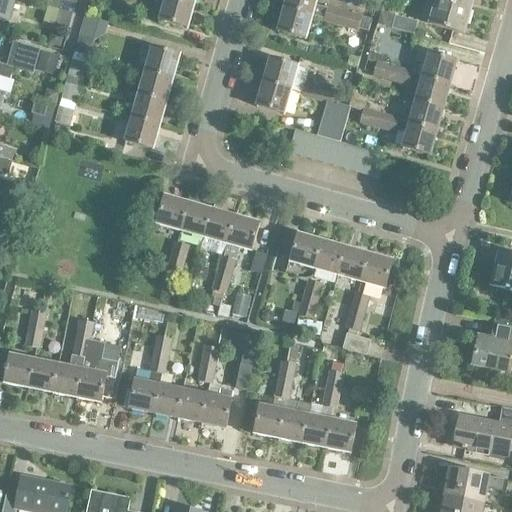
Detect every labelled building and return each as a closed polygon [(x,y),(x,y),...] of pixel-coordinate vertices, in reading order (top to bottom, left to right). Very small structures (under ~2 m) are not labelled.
[(13,0),(0,0),(0,20),(7,23),(13,0)] [(194,5),(175,0),(164,0),(158,22),(186,30),(194,5)] [(286,0),(284,9),(312,17),(340,25),(343,13),(315,5),(316,0),(286,0)] [(429,0),(434,1),(469,12),(472,0),(429,0)] [(469,12),(434,1),(427,26),(462,36),(469,12)] [(59,9),(55,25),(69,29),(74,13),(59,9)] [(284,9),(277,33),(305,41),(312,17),(284,9)] [(393,29),(397,15),(383,11),(379,25),(393,29)] [(343,13),(340,25),(359,30),(359,28),(369,31),(372,21),(343,13)] [(397,14),(397,15),(393,29),(416,35),(420,21),(397,14)] [(84,17),(79,36),(93,40),(99,21),(84,17)] [(79,36),(75,51),(90,56),(95,41),(93,40),(79,36)] [(0,63),(0,76),(11,80),(14,68),(34,73),(41,49),(14,41),(7,65),(0,63)] [(151,49),(145,71),(173,79),(179,57),(151,49)] [(42,54),(38,70),(53,74),(57,58),(42,54)] [(429,54),(423,78),(450,85),(457,62),(429,54)] [(74,60),(70,76),(84,80),(88,64),(74,60)] [(269,60),(263,82),(291,90),(297,68),(269,60)] [(372,76),(390,81),(394,67),(376,62),(372,76)] [(412,72),(394,67),(390,81),(408,86),(412,72)] [(173,79),(145,71),(138,95),(166,103),(173,79)] [(423,78),(416,101),(444,108),(450,85),(423,78)] [(291,90),(263,82),(256,108),(283,116),(291,90)] [(68,83),(63,99),(77,103),(82,87),(68,83)] [(307,83),(303,96),(320,101),(327,103),(336,106),(337,105),(340,93),(323,88),(307,83)] [(45,94),(42,104),(47,105),(54,107),(58,93),(49,91),(45,94)] [(138,95),(131,119),(159,127),(166,103),(138,95)] [(351,97),(348,108),(350,108),(363,112),(364,110),(366,102),(351,97)] [(406,109),(402,123),(409,125),(437,133),(444,108),(416,101),(413,111),(406,109)] [(44,117),(47,105),(42,104),(35,102),(32,114),(44,117)] [(327,103),(322,120),(345,126),(350,108),(348,108),(337,105),(336,106),(327,103)] [(54,107),(47,105),(44,117),(51,119),(54,107)] [(61,107),(56,123),(70,127),(75,111),(61,107)] [(363,112),(360,123),(377,128),(381,115),(364,110),(363,112)] [(381,115),(377,128),(394,133),(398,119),(381,115)] [(159,127),(131,119),(124,144),(152,152),(159,127)] [(322,120),(317,137),(328,140),(340,143),(345,126),(322,120)] [(409,125),(403,149),(430,157),(437,133),(409,125)] [(288,154),(289,154),(299,157),(306,133),(294,130),(288,154)] [(306,133),(299,157),(310,160),(317,137),(306,133)] [(317,137),(310,160),(322,164),(328,140),(317,137)] [(328,140),(322,164),(333,167),(340,143),(328,140)] [(340,143),(333,167),(344,170),(351,146),(340,143)] [(0,162),(5,164),(6,163),(13,166),(18,150),(0,144),(0,162)] [(351,146),(344,170),(356,173),(362,150),(351,146)] [(362,150),(356,173),(367,176),(374,153),(362,150)] [(374,153),(367,176),(379,180),(384,162),(385,156),(374,153)] [(5,164),(0,162),(0,172),(10,176),(13,166),(6,163),(5,164)] [(181,234),(189,206),(164,199),(156,227),(181,234)] [(189,206),(181,234),(205,240),(212,212),(189,206)] [(212,212),(205,240),(227,247),(235,219),(212,212)] [(235,219),(227,247),(225,256),(237,259),(240,250),(250,253),(258,225),(235,219)] [(314,271),(321,244),(297,237),(289,264),(314,271)] [(179,243),(169,278),(180,281),(189,246),(179,243)] [(346,250),(321,244),(314,271),(338,278),(346,250)] [(346,250),(338,278),(362,284),(369,257),(346,250)] [(251,272),(262,275),(267,257),(256,253),(251,272)] [(511,256),(499,253),(491,287),(505,291),(505,292),(511,294),(511,292),(511,256)] [(237,259),(225,256),(220,273),(232,277),(237,259)] [(391,263),(369,257),(362,284),(384,290),(391,263)] [(275,283),(287,284),(289,267),(277,266),(275,283)] [(232,277),(220,273),(215,291),(227,294),(232,277)] [(311,282),(306,299),(318,302),(323,285),(311,282)] [(247,318),(252,297),(239,294),(233,314),(247,318)] [(354,312),(365,315),(370,298),(359,295),(354,312)] [(318,302),(306,299),(301,316),(314,319),(318,302)] [(33,311),(29,329),(41,332),(45,313),(33,311)] [(282,323),(293,325),(296,314),(285,311),(282,323)] [(365,315),(354,312),(349,329),(360,332),(365,315)] [(82,321),(78,339),(88,342),(90,342),(92,334),(94,323),(82,321)] [(478,339),(472,366),(510,375),(511,363),(511,325),(496,322),(491,342),(478,339)] [(41,332),(29,329),(25,348),(37,350),(41,332)] [(348,334),(344,348),(368,355),(372,341),(348,334)] [(154,354),(166,356),(169,339),(158,336),(154,354)] [(59,367),(53,395),(77,400),(82,372),(85,359),(88,342),(78,339),(74,357),(72,356),(69,370),(59,367)] [(82,372),(77,400),(100,405),(106,377),(99,376),(106,345),(90,342),(88,342),(85,359),(82,372)] [(236,389),(248,391),(257,344),(246,342),(236,389)] [(206,347),(202,365),(215,367),(218,350),(206,347)] [(291,347),(288,364),(296,366),(299,349),(291,347)] [(166,356),(154,354),(151,372),(162,374),(166,356)] [(29,390),(35,363),(10,357),(4,385),(29,390)] [(35,363),(29,390),(53,395),(59,367),(35,363)] [(283,363),(279,379),(293,382),(296,366),(288,364),(283,363)] [(215,367),(202,365),(199,382),(211,384),(215,367)] [(328,389),(340,391),(343,374),(331,372),(328,389)] [(162,374),(161,383),(154,415),(179,420),(184,393),(172,390),(174,376),(162,374)] [(504,390),(506,379),(484,376),(482,387),(504,390)] [(279,379),(276,397),(283,399),(289,400),(293,382),(279,379)] [(154,415),(161,383),(151,381),(150,386),(135,383),(130,410),(154,415)] [(211,384),(209,397),(203,425),(226,429),(233,392),(222,390),(222,386),(211,384)] [(340,391),(328,389),(324,406),(336,409),(340,391)] [(184,393),(179,420),(203,425),(209,397),(184,393)] [(283,399),(276,397),(273,410),(259,408),(253,435),(275,440),(283,399)] [(283,399),(275,440),(303,445),(309,417),(311,404),(289,400),(283,399)] [(322,420),(309,417),(303,445),(328,450),(333,422),(336,409),(324,406),(322,420)] [(459,418),(453,448),(506,458),(511,429),(511,409),(501,407),(498,426),(459,418)] [(333,422),(328,450),(349,454),(355,427),(333,422)] [(453,472),(448,499),(483,506),(486,490),(505,494),(507,483),(453,472)] [(22,478),(15,510),(25,511),(65,511),(71,488),(22,478)] [(93,492),(92,494),(88,511),(128,511),(131,500),(93,492)] [(481,511),(483,506),(448,499),(444,498),(440,511),(481,511)]
